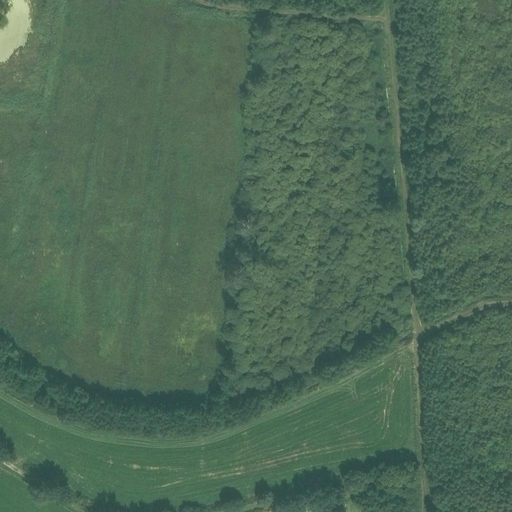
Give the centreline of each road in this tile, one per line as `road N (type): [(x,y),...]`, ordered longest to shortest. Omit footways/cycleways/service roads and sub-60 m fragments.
road 1 (track): [(423,470),(387,22),(201,0)]
road 2 (track): [(423,470),(225,511)]
